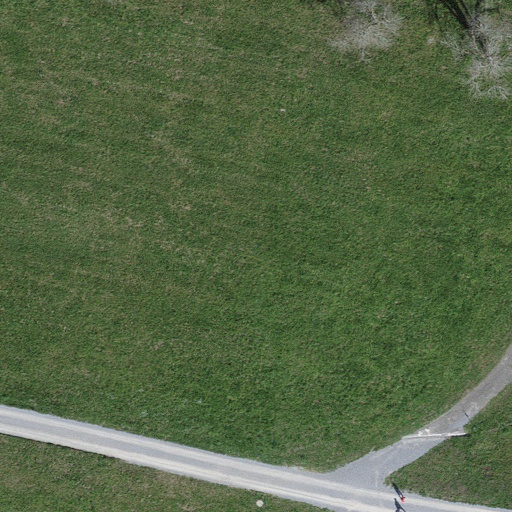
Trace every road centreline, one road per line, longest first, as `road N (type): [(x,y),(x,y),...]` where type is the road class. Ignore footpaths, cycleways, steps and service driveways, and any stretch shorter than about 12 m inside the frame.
road 1 (track): [(426,511),(0,422)]
road 2 (track): [(511,350),(478,399),(356,484),(352,499)]
